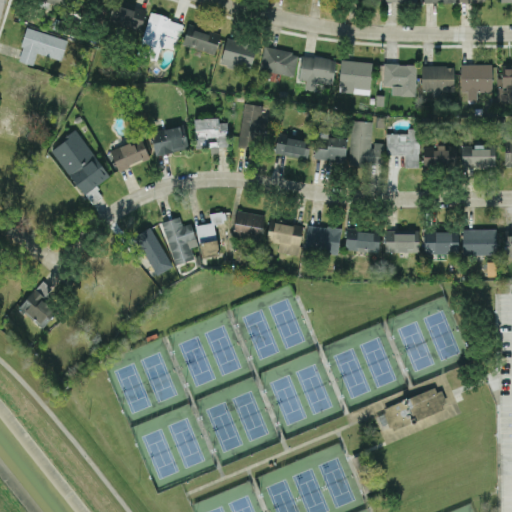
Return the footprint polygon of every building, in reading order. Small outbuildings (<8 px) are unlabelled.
[(142,28),(144,9),(112,5),(110,24),(142,28)] [(139,55),(157,60),(161,46),(176,50),(183,21),(149,13),(139,55)] [(220,33),(210,31),(210,32),(187,27),(182,46),(215,53),(220,33)] [(18,61),(34,65),(36,54),(62,60),(67,38),(26,29),(18,61)] [(236,64),(251,67),(256,44),(226,38),(220,64),(235,67),(236,64)] [(265,46),(259,69),(293,77),(298,54),(265,46)] [(336,59),(301,55),(299,80),(306,81),(305,89),(316,90),(317,82),(333,84),(336,59)] [(371,61),(340,60),(339,93),(370,93),(371,61)] [(415,96),(416,64),(384,63),(383,85),(392,86),(391,95),(415,96)] [(460,92),(467,91),(467,100),(477,100),(477,91),(492,91),(492,64),(460,64),(460,92)] [(454,66),(422,66),(421,90),(433,90),(433,93),(454,93),(454,66)] [(265,106),(245,103),(239,136),(259,140),(265,106)] [(74,119),(79,115),(82,120),(77,123),(74,119)] [(196,147),(228,146),(227,122),(219,123),(219,118),(194,119),(196,147)] [(383,167),(383,143),(372,143),(372,121),(350,121),(349,166),(383,167)] [(151,130),(155,154),(188,150),(184,126),(151,130)] [(419,128),(408,128),(408,133),(386,133),(386,155),(405,154),(405,167),(419,167),(419,128)] [(109,176),(77,130),(51,148),(90,205),(103,196),(95,186),(109,176)] [(307,156),(308,133),(277,132),(276,155),(307,156)] [(348,137),(317,133),(314,158),(345,162),(348,137)] [(110,150),(117,170),(149,159),(142,138),(110,150)] [(423,166),(456,166),(456,147),(445,147),(424,146),(423,166)] [(495,146),(461,146),(461,167),(495,167),(495,146)] [(196,225),(201,258),(219,255),(214,223),(226,222),(224,211),(210,213),(211,222),(196,225)] [(262,238),(265,214),(236,211),(233,235),(262,238)] [(174,265),(194,259),(191,247),(197,246),(191,223),(182,225),(179,216),(161,222),(174,265)] [(299,255),(302,226),(269,222),(266,241),(279,243),(278,252),(299,255)] [(341,228),(308,223),(304,250),(338,255),(341,228)] [(155,275),(171,269),(153,227),(134,235),(141,253),(145,251),(155,275)] [(496,228),(462,229),(463,255),(496,254),(496,228)] [(379,231),(346,230),(346,249),(379,250),(379,231)] [(458,253),(458,232),(425,231),(425,253),(458,253)] [(419,252),(419,232),(385,232),(385,252),(419,252)] [(42,300),(51,288),(41,280),(19,308),(44,328),(57,312),(42,300)] [(433,388),(382,410),(390,431),(443,409),(440,405),(445,402),(440,392),(435,394),(433,388)]
